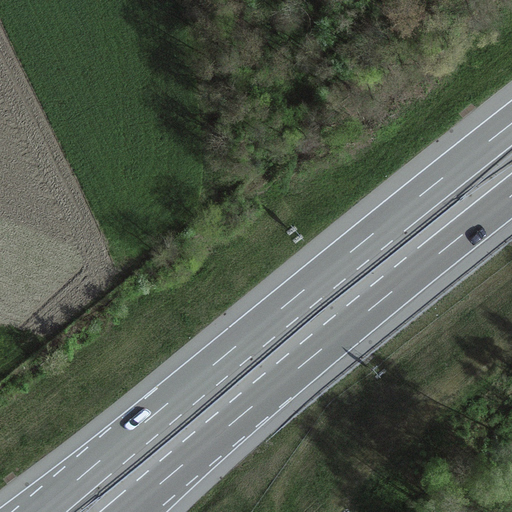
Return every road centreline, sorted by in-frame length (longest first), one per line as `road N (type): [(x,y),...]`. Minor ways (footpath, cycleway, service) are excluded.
road 1 (motorway): [(511,122),(76,479)]
road 2 (motorway): [(126,511),(511,193)]
